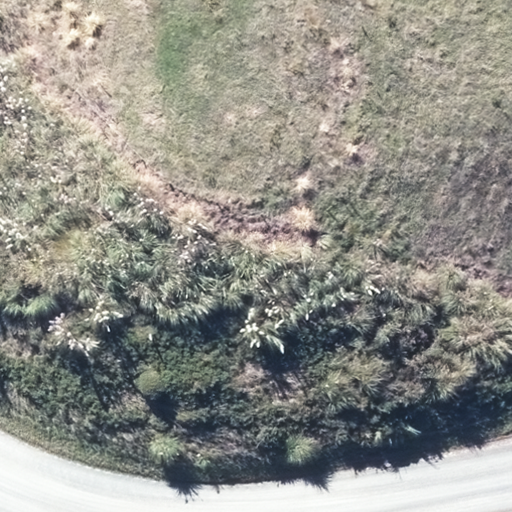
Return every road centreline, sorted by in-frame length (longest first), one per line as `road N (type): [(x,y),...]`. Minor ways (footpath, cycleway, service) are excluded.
road 1 (unclassified): [(302,511),(511,475)]
road 2 (unclassified): [(0,467),(145,510),(186,511)]
